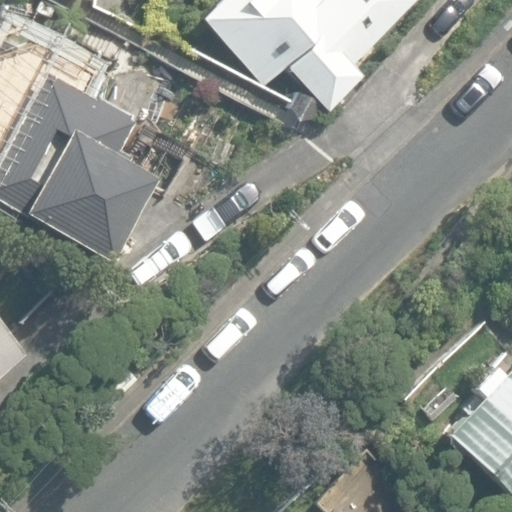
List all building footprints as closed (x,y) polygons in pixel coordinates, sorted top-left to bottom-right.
[(281,67),(323,112),(360,75),(351,65),(412,0),(210,0),(192,20),(261,87),(281,67)] [(35,221),(111,262),(156,179),(123,162),(126,156),(115,150),(130,122),(125,120),(127,116),(88,96),(86,99),(82,96),(94,75),(1,25),(0,25),(0,205),(33,223),(35,221)] [(0,374),(22,355),(0,330),(0,374)] [(511,362),(500,375),(493,367),(473,387),(481,394),(460,416),(452,416),(443,424),(444,433),(442,435),(511,501),(511,362)] [(94,390),(107,405),(136,380),(123,365),(94,390)]
